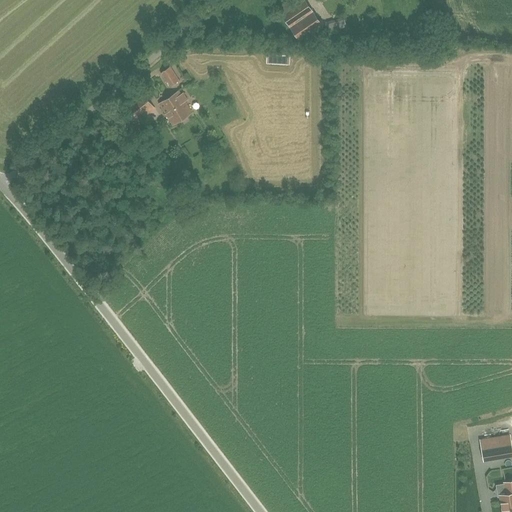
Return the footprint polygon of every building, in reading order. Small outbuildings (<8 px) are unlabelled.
[(322,27),(304,0),(290,0),(278,9),(300,42),(322,27)] [(346,27),(343,18),(327,22),(329,31),(346,27)] [(439,23),(433,24),(437,39),(443,38),(439,23)] [(179,80),(171,66),(160,72),(169,87),(179,80)] [(183,93),(181,94),(179,91),(159,103),(172,125),(192,113),(185,101),(188,100),(183,93)] [(151,112),(155,109),(142,94),(130,104),(134,107),(126,114),(135,125),(141,120),(142,120),(151,113),(151,112)] [(511,445),(510,434),(479,440),(483,461),(511,455),(511,445)] [(500,496),(502,511),(511,511),(511,481),(504,483),(506,491),(507,491),(507,494),(500,496)]
